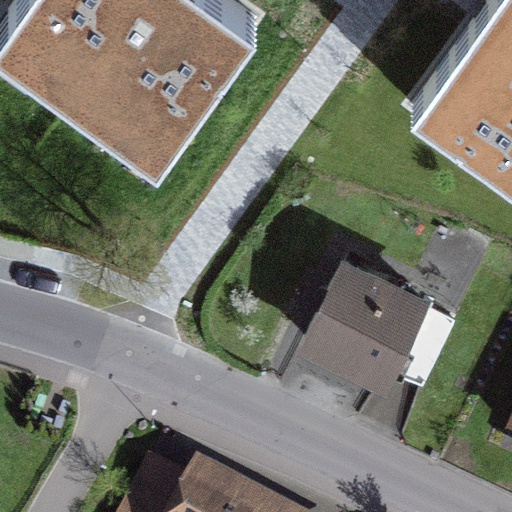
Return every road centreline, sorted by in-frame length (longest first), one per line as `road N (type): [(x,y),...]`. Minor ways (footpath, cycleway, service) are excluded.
road 1 (unclassified): [(466,511),(126,363)]
road 2 (residential): [(126,363),(51,511)]
road 3 (unclassified): [(126,363),(0,321)]
